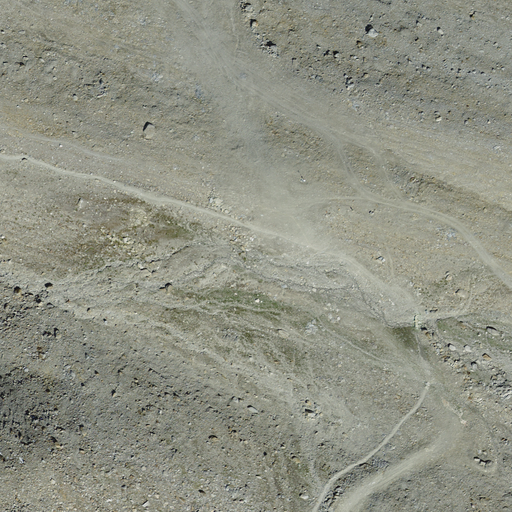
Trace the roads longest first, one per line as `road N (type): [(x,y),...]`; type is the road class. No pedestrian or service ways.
road 1 (track): [(174,0),(232,75),(333,137),(365,195),(451,223),(511,282)]
road 2 (track): [(511,439),(501,426),(463,421),(414,463),(363,486),(347,511)]
